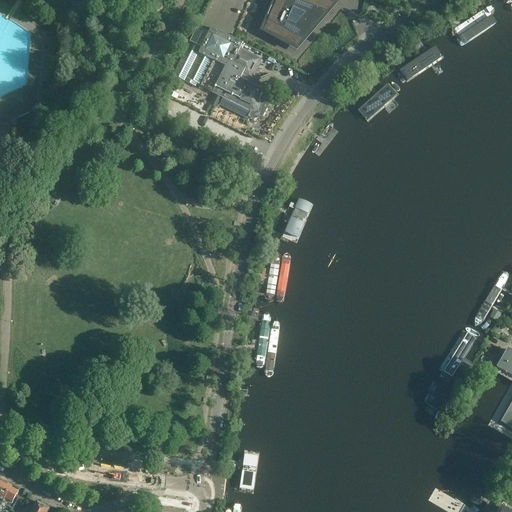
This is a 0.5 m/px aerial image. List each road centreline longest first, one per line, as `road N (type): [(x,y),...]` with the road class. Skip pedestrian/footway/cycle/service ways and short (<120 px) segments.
road 1 (residential): [(196,485),(208,462),(248,223),(277,153),(333,75),(433,0)]
road 2 (residential): [(0,461),(89,505),(124,505),(136,478)]
road 3 (unclassified): [(136,478),(57,465),(0,433)]
